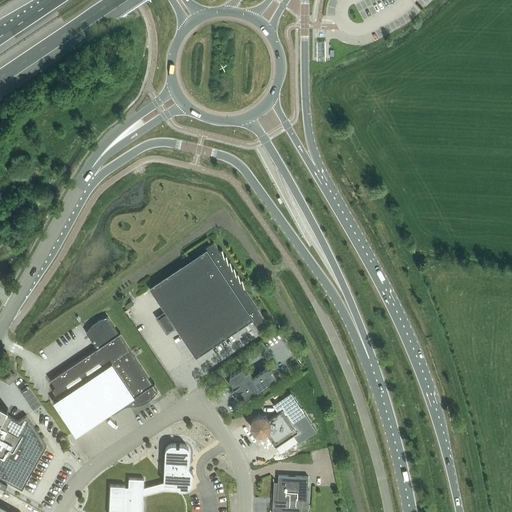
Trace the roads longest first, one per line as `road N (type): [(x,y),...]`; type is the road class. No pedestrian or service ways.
road 1 (primary): [(83,181),(159,142),(237,163),(372,356)]
road 2 (primary): [(459,511),(408,347),(314,171)]
road 3 (primary): [(248,117),(314,227),(372,356)]
road 4 (unclassified): [(58,511),(91,462),(193,398),(242,462)]
road 5 (primary): [(314,171),(304,0)]
road 6 (primary): [(372,356),(413,511)]
road 7 (motorway): [(0,77),(115,0)]
road 8 (primary): [(16,301),(83,181)]
